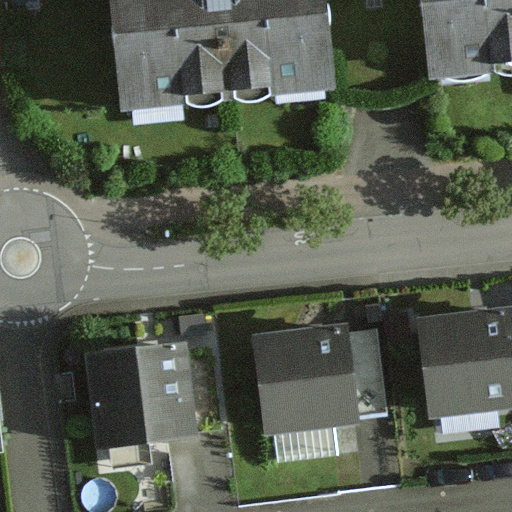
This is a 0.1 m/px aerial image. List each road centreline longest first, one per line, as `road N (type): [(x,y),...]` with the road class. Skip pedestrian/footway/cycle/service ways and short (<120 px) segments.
road 1 (residential): [(511,242),(130,269),(11,262)]
road 2 (residential): [(11,262),(42,511)]
road 3 (residential): [(511,495),(379,511)]
